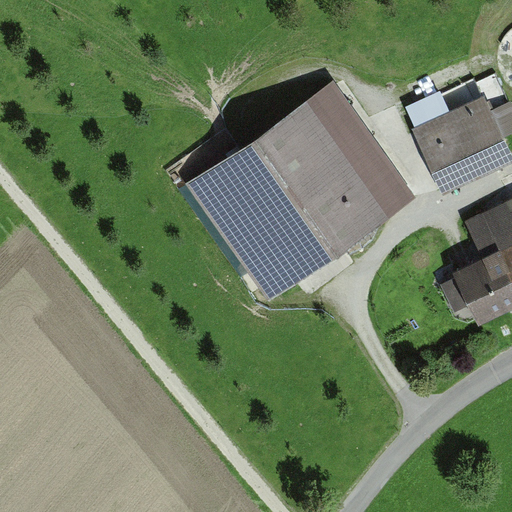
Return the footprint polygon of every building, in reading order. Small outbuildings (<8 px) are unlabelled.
[(417,197),(335,79),(187,181),(268,299),(417,197)] [(469,83),(439,90),(442,103),(472,96),(469,83)] [(511,101),(504,85),(485,94),(497,121),(511,114),(511,101)] [(485,94),(412,128),(433,172),(505,138),(497,121),(485,94)] [(511,152),(505,138),(433,172),(443,194),(511,162),(511,152)] [(511,212),(507,201),(466,221),(484,258),(468,265),(452,273),(454,277),(440,284),(455,314),(468,308),(478,328),(511,311),(511,212)]
